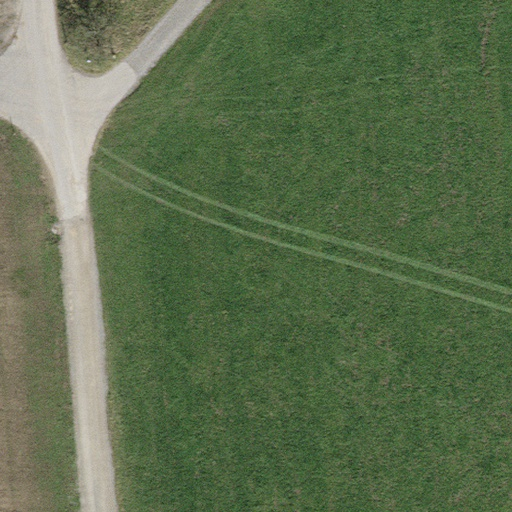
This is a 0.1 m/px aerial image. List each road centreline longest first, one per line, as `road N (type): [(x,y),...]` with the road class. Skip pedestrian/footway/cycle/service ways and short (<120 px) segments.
road 1 (track): [(90,511),(72,130)]
road 2 (track): [(72,130),(190,0)]
